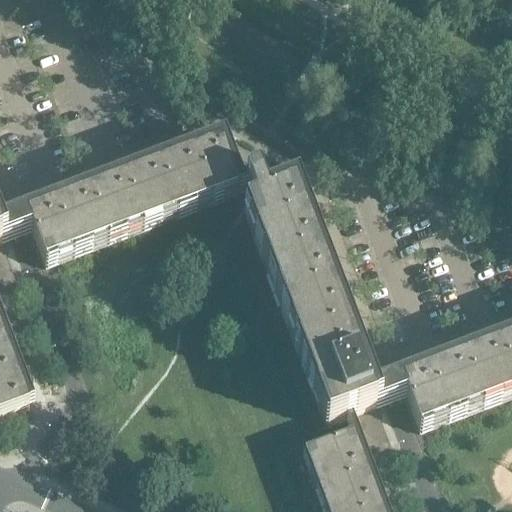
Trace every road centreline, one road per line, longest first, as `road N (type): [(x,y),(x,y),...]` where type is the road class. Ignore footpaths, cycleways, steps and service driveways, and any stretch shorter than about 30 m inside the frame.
road 1 (residential): [(12,485),(77,398),(4,203)]
road 2 (residential): [(199,133),(4,203)]
road 3 (residential): [(380,368),(319,204)]
road 4 (residential): [(435,511),(380,368)]
road 5 (residential): [(511,321),(380,368)]
